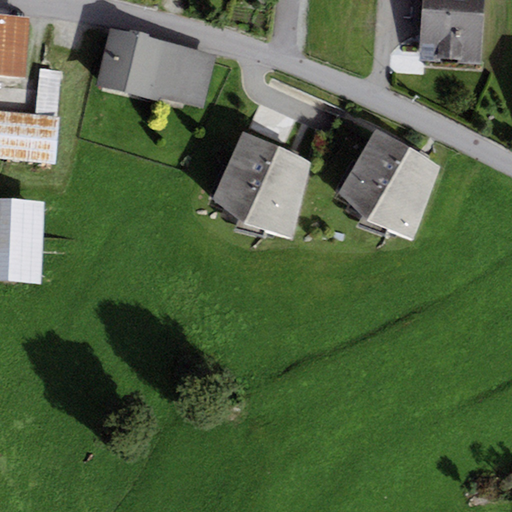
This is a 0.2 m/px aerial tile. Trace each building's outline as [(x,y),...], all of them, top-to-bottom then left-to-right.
[(480,67),(483,0),(421,0),(418,65),(480,67)] [(28,17),(0,14),(0,74),(24,76),(28,17)] [(216,55),(111,29),(98,86),(204,110),(216,55)] [(39,70),(35,116),(57,118),(60,72),(39,70)] [(35,116),(0,113),(0,160),(56,165),(60,118),(57,118),(35,116)] [(259,134),(316,154),(323,135),(265,115),(259,134)] [(441,168),(375,129),(339,195),(362,221),(412,241),(441,168)] [(293,239),(310,162),(243,132),(212,200),(244,225),(293,239)] [(0,282),(41,283),(42,199),(0,198),(0,282)]
